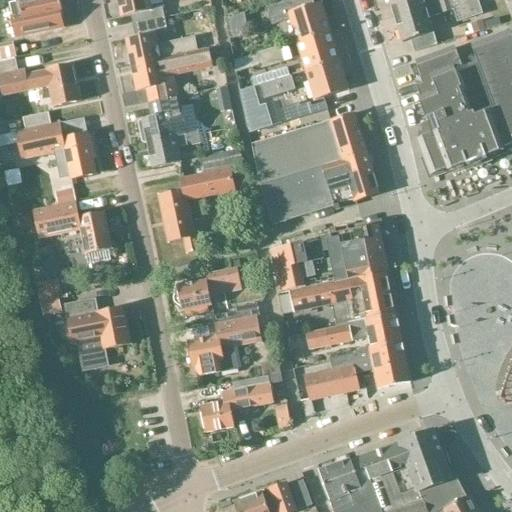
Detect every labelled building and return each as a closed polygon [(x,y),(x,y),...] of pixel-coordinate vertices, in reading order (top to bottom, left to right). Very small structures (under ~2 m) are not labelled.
[(9,0),(17,38),(65,29),(63,17),(65,16),(61,0),(9,0)] [(149,0),(118,0),(122,18),(132,16),(134,26),(166,20),(163,7),(152,10),(149,0)] [(288,0),(280,3),(269,6),(275,24),(290,20),(297,43),(330,33),(321,3),(314,5),(311,0),(288,0)] [(389,0),(395,17),(450,0),(389,0)] [(483,15),(478,0),(450,0),(395,17),(403,44),(412,41),(415,53),(438,46),(430,19),(442,15),(442,14),(454,10),(458,23),(483,15)] [(126,40),(132,66),(198,52),(195,38),(158,46),(156,34),(168,32),(166,20),(134,26),(136,37),(126,40)] [(482,22),(471,25),(474,34),(484,30),(482,22)] [(330,33),(297,43),(306,72),(339,62),(330,33)] [(434,139),(421,148),(425,157),(421,159),(429,180),(446,174),(447,176),(464,170),(465,172),(474,169),(475,169),(484,166),(483,165),(492,162),(492,160),(509,153),(508,151),(511,149),(511,38),(511,36),(474,50),(496,111),(475,116),(460,71),(464,69),(458,54),(457,51),(417,65),(424,81),(416,83),(434,139)] [(281,47),(257,54),(262,70),(285,63),(281,47)] [(149,105),(179,98),(175,76),(213,68),(209,49),(198,52),(132,66),(137,92),(146,90),(149,105)] [(82,102),(75,65),(48,71),(48,72),(27,77),(26,71),(19,71),(16,60),(0,63),(0,86),(2,98),(30,92),(30,91),(51,87),(55,108),(82,102)] [(339,62),(306,72),(315,101),(348,91),(339,62)] [(292,76),(261,85),(265,100),(296,91),(292,76)] [(179,98),(149,105),(152,117),(143,119),(148,144),(187,136),(179,98)] [(301,118),(314,114),(311,105),(299,109),(301,118)] [(259,107),(244,112),(249,133),(266,128),(259,107)] [(26,131),(52,126),(49,114),(23,119),(26,131)] [(355,201),(380,193),(355,114),(330,122),(253,145),(261,187),(273,226),(355,201)] [(60,178),(60,179),(71,177),(71,180),(97,175),(89,135),(76,138),(72,122),(52,126),(26,131),(16,132),(16,133),(0,137),(0,143),(13,140),(15,146),(18,145),(23,161),(55,155),(56,158),(52,159),(56,179),(60,178)] [(201,145),(199,133),(148,144),(154,169),(182,163),(179,148),(188,147),(188,148),(201,145)] [(223,154),(202,158),(205,171),(225,167),(223,154)] [(159,196),(169,243),(185,240),(188,254),(200,252),(197,237),(195,238),(188,202),(235,192),(231,171),(182,180),(184,190),(159,196)] [(73,191),(57,195),(59,206),(75,202),(73,191)] [(47,209),(34,212),(40,240),(63,236),(81,232),(85,255),(86,254),(88,264),(110,259),(108,250),(112,249),(105,213),(80,218),(79,209),(78,202),(63,205),(47,209)] [(280,295),(289,293),(289,294),(313,289),(313,288),(386,272),(375,221),(336,230),(336,229),(330,230),(331,236),(279,248),(280,250),(271,252),(280,295)] [(225,245),(246,240),(243,229),(223,234),(225,245)] [(51,259),(38,262),(43,281),(55,278),(51,259)] [(238,261),(230,263),(232,270),(239,269),(238,261)] [(176,296),(174,299),(175,302),(178,305),(181,307),(181,312),(183,312),(185,311),(186,317),(204,313),(202,308),(213,306),(211,296),(243,290),(239,269),(232,270),(206,276),(207,281),(178,286),(177,287),(178,292),(176,296)] [(394,314),(386,272),(313,288),(313,289),(289,294),(289,295),(279,297),(283,315),(293,313),(293,312),(331,305),(337,326),(348,323),(394,314)] [(57,283),(43,286),(46,299),(60,296),(57,283)] [(58,298),(46,301),(48,313),(60,310),(58,298)] [(94,302),(67,308),(69,320),(67,320),(72,344),(79,343),(84,371),(107,366),(104,350),(131,345),(124,307),(97,313),(94,302)] [(197,379),(239,371),(235,348),(263,343),(259,317),(260,317),(258,304),(234,309),(235,313),(215,316),(219,337),(208,339),(194,341),(188,342),(193,367),(195,367),(197,379)] [(370,337),(373,347),(401,341),(396,314),(394,314),(348,323),(349,326),(307,335),(310,350),(370,337)] [(206,329),(192,332),(194,341),(208,339),(206,329)] [(356,353),(356,355),(332,360),(335,370),(304,377),(310,401),(360,390),(357,374),(374,370),(378,390),(410,383),(401,341),(373,347),(369,347),(370,350),(356,353)] [(233,384),(234,391),(223,393),(225,403),(201,408),(206,433),(235,428),(232,412),(274,403),(269,378),(233,384)] [(394,511),(398,510),(461,487),(457,478),(451,481),(433,431),(320,472),(334,511),(394,511)] [(237,511),(270,511),(277,510),(278,511),(297,511),(287,485),(270,491),(271,491),(263,494),(234,504),(237,511)] [(476,511),(468,496),(467,497),(461,487),(398,510),(394,511),(476,511)]
